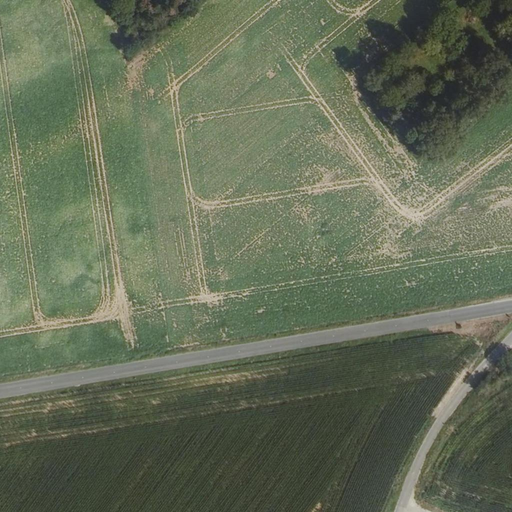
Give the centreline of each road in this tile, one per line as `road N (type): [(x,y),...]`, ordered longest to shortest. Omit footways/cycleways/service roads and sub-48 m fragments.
road 1 (tertiary): [(511,305),(0,391)]
road 2 (unclassified): [(511,336),(431,435),(400,511)]
